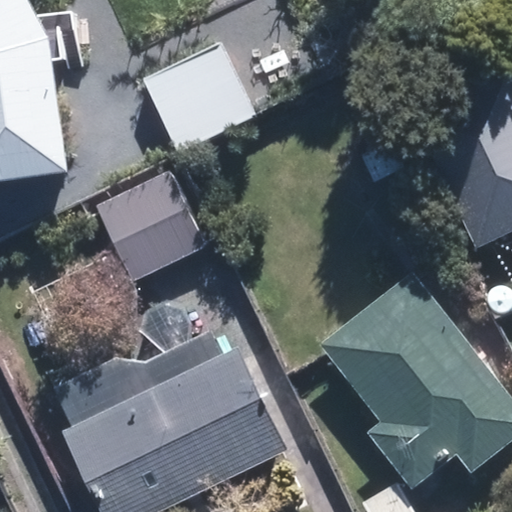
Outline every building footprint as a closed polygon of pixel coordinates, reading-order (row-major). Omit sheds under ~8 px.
[(0,0),(0,177),(75,168),(55,31),(38,0),(0,0)] [(400,0),(407,14),(437,0),(400,0)] [(139,58),(172,42),(160,14),(126,28),(139,58)] [(179,150),(260,113),(225,36),(143,74),(179,150)] [(453,191),(511,162),(511,111),(499,82),(419,119),(453,191)] [(377,180),(409,165),(397,136),(363,152),(377,180)] [(133,280),(208,243),(171,168),(97,205),(133,280)] [(511,437),(511,392),(413,267),(321,339),(382,417),(369,427),(414,485),(458,451),(472,469),(511,437)] [(106,511),(151,511),(291,445),(242,342),(66,426),(106,511)] [(413,511),(398,487),(364,508),(365,511),(413,511)]
